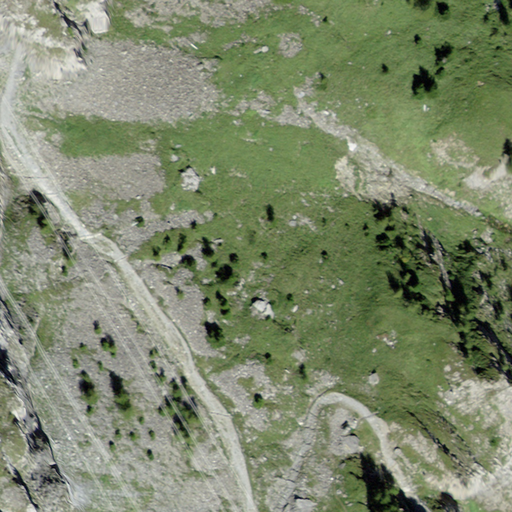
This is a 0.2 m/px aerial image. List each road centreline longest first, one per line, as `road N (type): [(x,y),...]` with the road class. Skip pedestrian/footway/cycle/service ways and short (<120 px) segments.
road 1 (track): [(0,54),(14,48),(9,128),(82,232),(118,252),(184,352),(228,429),(251,511)]
road 2 (track): [(287,511),(312,410),(335,392),(368,418),(428,511)]
